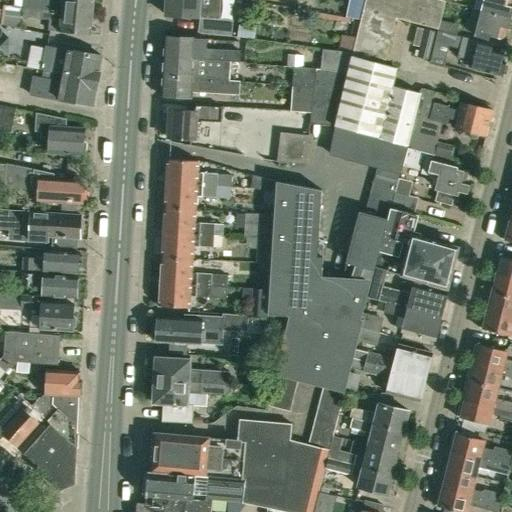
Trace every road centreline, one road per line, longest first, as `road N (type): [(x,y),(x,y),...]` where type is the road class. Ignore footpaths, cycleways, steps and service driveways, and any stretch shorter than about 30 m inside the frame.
road 1 (tertiary): [(103,511),(136,0)]
road 2 (residential): [(419,511),(511,122)]
